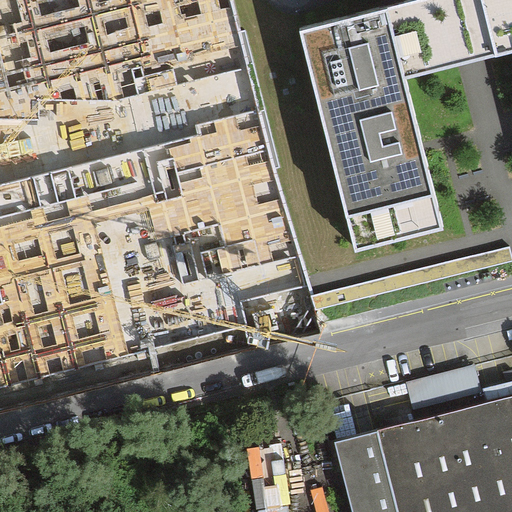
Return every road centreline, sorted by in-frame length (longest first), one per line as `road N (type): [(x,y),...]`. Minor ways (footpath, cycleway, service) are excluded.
road 1 (residential): [(0,426),(511,302)]
road 2 (unknown): [(0,73),(207,19),(203,0)]
